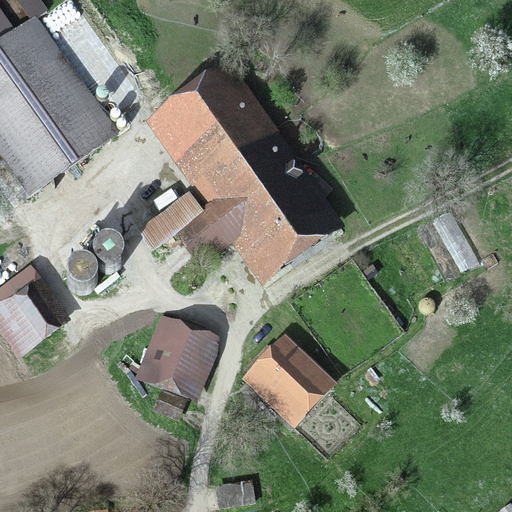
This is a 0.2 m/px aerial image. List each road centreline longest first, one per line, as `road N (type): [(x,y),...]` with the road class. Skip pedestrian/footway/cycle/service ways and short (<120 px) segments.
road 1 (track): [(511,170),(291,286),(254,313),(233,343)]
road 2 (track): [(0,179),(70,308),(95,313),(164,301),(197,311),(233,343)]
